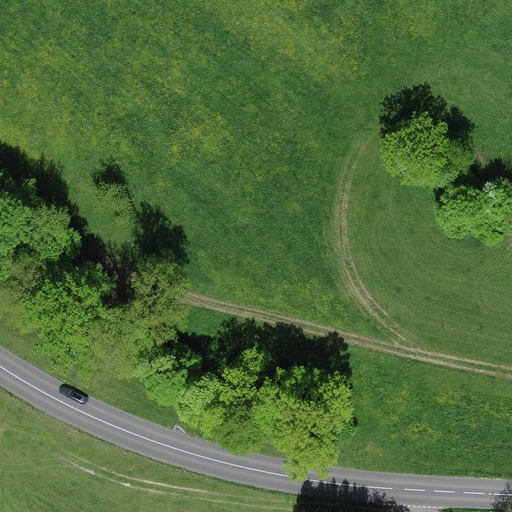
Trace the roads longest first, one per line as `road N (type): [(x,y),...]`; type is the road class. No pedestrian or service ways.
road 1 (secondary): [(511,496),(298,477),(183,452),(76,413),(0,364)]
road 2 (track): [(155,293),(511,373)]
